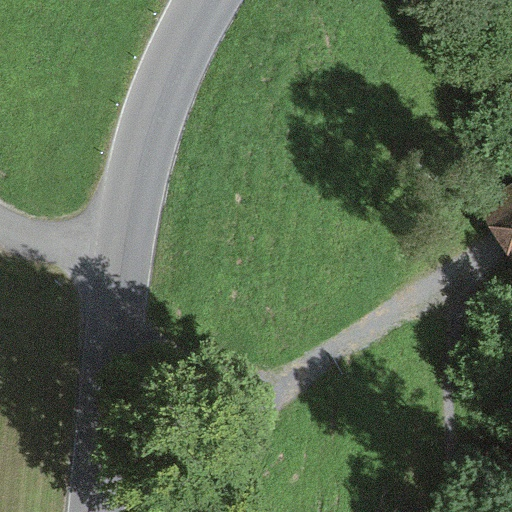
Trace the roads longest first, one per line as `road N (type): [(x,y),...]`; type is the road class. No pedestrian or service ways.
road 1 (unclassified): [(208,511),(265,432),(394,314),(511,239)]
road 2 (tertiary): [(95,511),(121,243)]
road 3 (tertiary): [(121,243),(162,72),(208,0)]
road 4 (unclassified): [(0,225),(56,244),(121,243)]
